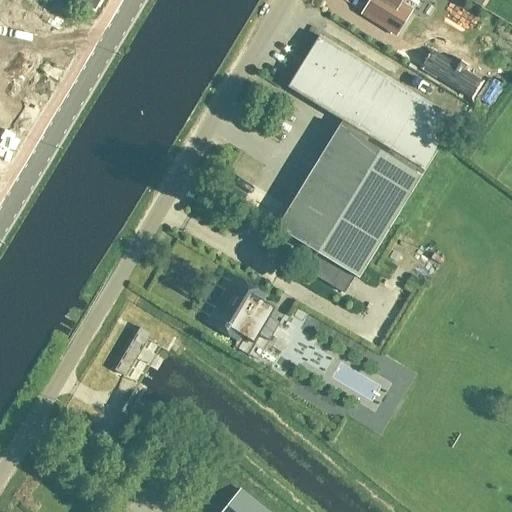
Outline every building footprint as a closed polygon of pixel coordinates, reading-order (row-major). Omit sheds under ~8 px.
[(77,0),(93,9),(94,10),(99,0),(77,0)] [(367,0),(378,6),(371,18),(397,33),(408,15),(396,8),(400,0),(367,0)] [(430,0),(423,0),(395,49),(475,97),(506,45),(430,0)] [(39,1),(26,21),(63,46),(75,27),(39,1)] [(63,46),(26,21),(13,41),(50,67),(63,46)] [(318,252),(307,269),(345,292),(356,275),(359,277),(457,121),(320,35),(305,59),(303,58),(298,59),(299,70),(288,86),(343,120),(277,226),(318,252)] [(50,67),(13,41),(1,60),(38,86),(50,67)] [(0,139),(9,127),(6,125),(11,118),(0,110),(0,139)] [(208,322),(240,341),(243,336),(257,344),(262,335),(272,318),(277,310),(263,302),(267,296),(238,279),(238,280),(231,276),(224,288),(227,290),(221,300),(221,301),(209,321),(208,322)] [(116,368),(127,375),(152,332),(141,326),(116,368)] [(222,511),(265,511),(239,491),(222,511)]
